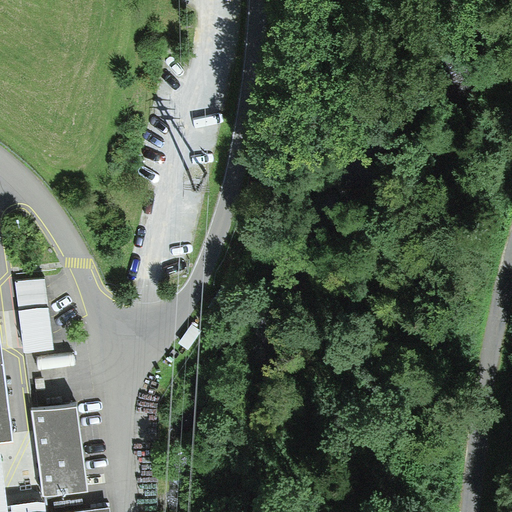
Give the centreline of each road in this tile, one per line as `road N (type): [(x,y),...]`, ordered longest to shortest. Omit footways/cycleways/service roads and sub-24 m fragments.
road 1 (residential): [(511,249),(467,511)]
road 2 (unknown): [(105,323),(123,511)]
